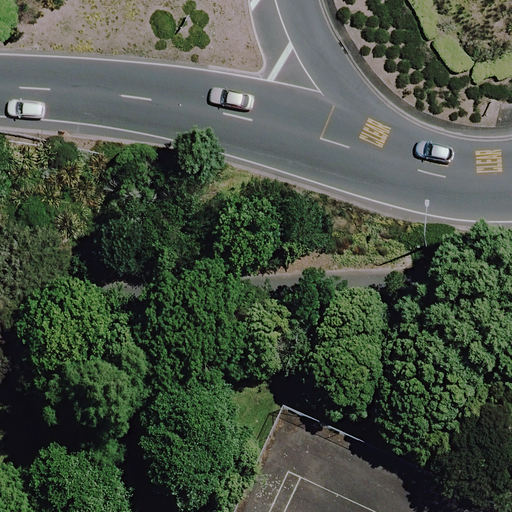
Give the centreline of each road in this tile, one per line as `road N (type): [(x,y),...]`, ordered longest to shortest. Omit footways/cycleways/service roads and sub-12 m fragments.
road 1 (primary): [(360,147),(126,95),(0,87)]
road 2 (primary): [(360,147),(301,0)]
road 3 (primary): [(511,179),(450,178),(360,147)]
